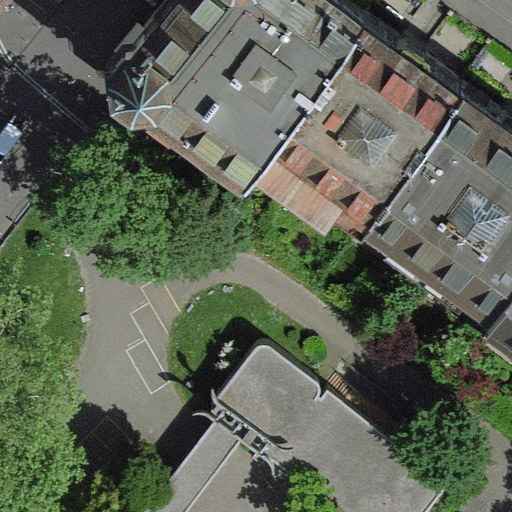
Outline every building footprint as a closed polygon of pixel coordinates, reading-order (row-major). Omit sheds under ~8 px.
[(262,149),(365,6),(355,0),(169,0),(125,54),(121,64),(125,75),(136,83),(248,169),(262,149)] [(371,207),(463,78),(414,42),(365,6),(262,149),(327,198),(334,188),(366,213),(371,207)] [(495,298),(511,273),(511,114),(463,78),(371,207),(495,298)] [(511,273),(495,298),(490,304),(511,320),(511,273)] [(320,375),(277,343),(267,338),(258,342),(218,396),(215,404),(219,412),(244,431),(333,499),(322,511),(426,511),(463,464),(413,428),(404,440),(331,384),(323,393),(320,391),(323,384),(320,375)] [(145,511),(185,511),(244,431),(219,412),(207,428),(145,511)]
